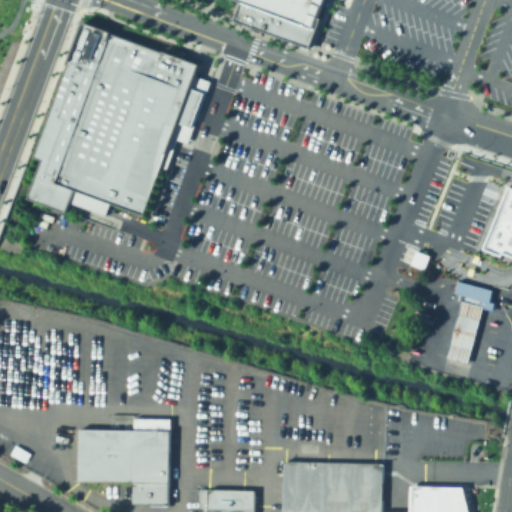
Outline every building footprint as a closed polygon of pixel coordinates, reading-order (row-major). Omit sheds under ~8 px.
[(230,0),(236,2),(229,20),(306,49),(317,18),(313,17),(319,0),(230,0)] [(83,21),(199,63),(194,75),(202,78),(210,81),(188,142),(179,139),(177,138),(165,169),(160,168),(143,214),(74,189),(68,205),(66,210),(27,196),(41,158),(34,155),(83,21)] [(511,265),(478,251),(506,183),(511,185),(511,265)] [(424,269),(410,263),(415,250),(429,255),(424,269)] [(457,279),(493,289),(491,296),(490,301),(494,302),(492,310),(481,307),(474,334),(467,361),(446,355),(452,329),(460,299),(462,300),(463,295),(453,292),(455,287),(457,279)] [(9,303),(5,324),(27,328),(31,307),(9,303)] [(329,400),(321,399),(323,391),(330,393),(329,400)] [(172,419),(170,505),(134,504),(135,482),(80,481),(81,429),(112,430),(113,415),(135,415),(135,418),(172,419)] [(285,462),(385,464),(384,511),(411,511),(413,486),(465,487),(470,511),(284,511),(285,474),(278,474),(278,465),(285,465),(285,462)] [(257,490),(257,511),(201,511),(201,490),(257,490)]
